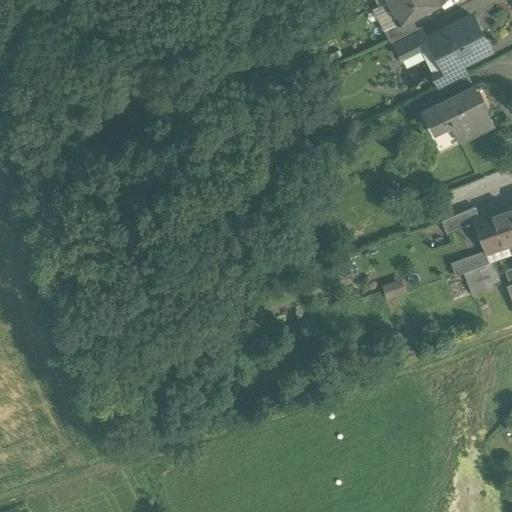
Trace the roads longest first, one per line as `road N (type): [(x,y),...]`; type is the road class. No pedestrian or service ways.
road 1 (track): [(511,332),(0,503)]
road 2 (track): [(0,10),(129,457)]
